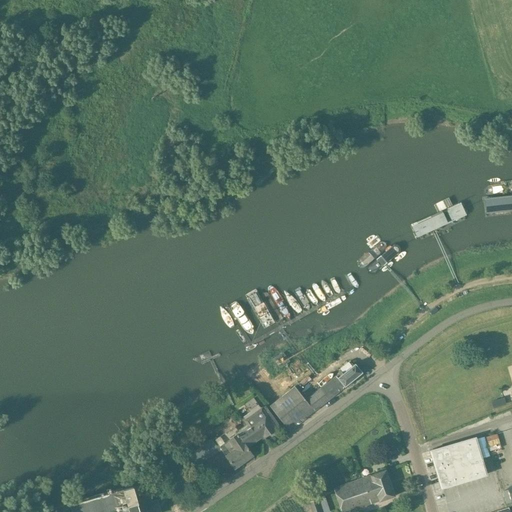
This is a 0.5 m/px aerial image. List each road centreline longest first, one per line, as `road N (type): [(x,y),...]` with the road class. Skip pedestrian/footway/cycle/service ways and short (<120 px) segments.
road 1 (unclassified): [(192,511),(382,372)]
road 2 (unclassified): [(382,372),(444,324),(511,302)]
road 3 (unclassified): [(431,511),(382,372)]
